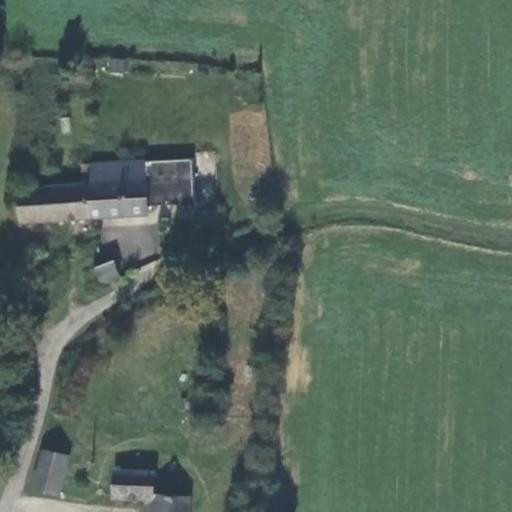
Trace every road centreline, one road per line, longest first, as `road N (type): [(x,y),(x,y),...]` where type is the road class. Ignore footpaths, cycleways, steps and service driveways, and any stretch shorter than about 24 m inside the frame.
road 1 (track): [(161,274),(337,204),(511,238)]
road 2 (residential): [(4,511),(51,345),(77,315),(161,274)]
